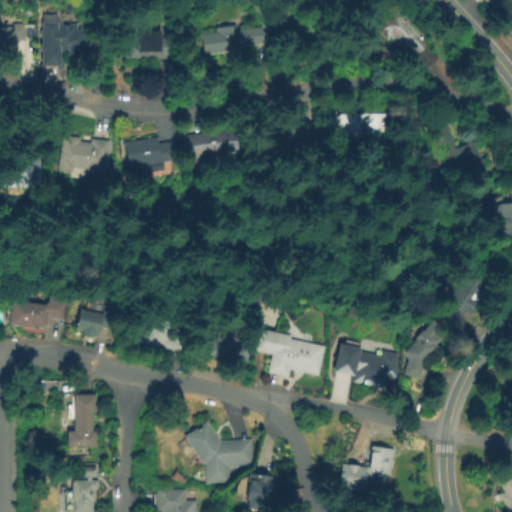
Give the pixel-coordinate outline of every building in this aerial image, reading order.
[(511,0),(511,4),(503,13),(490,0),(511,0)] [(423,46),(410,57),(402,48),(397,52),(375,28),(396,9),(418,34),(415,37),(423,46)] [(91,53),(59,54),(60,67),(39,68),(39,23),(81,22),(81,39),(91,39),(91,53)] [(25,42),(17,43),(17,58),(0,58),(0,29),(11,29),(11,24),(25,24),(25,42)] [(266,47),(198,55),(195,35),(213,33),(213,28),(233,25),(234,30),(263,27),(266,47)] [(170,57),(122,57),(121,38),(138,38),(138,31),(159,31),(159,40),(170,40),(170,57)] [(381,141),(329,140),(330,113),(381,114),(381,141)] [(314,140),(283,144),(285,154),(260,158),(256,128),(311,121),(314,140)] [(481,168),(457,176),(444,142),(440,144),(438,139),(431,141),(427,130),(445,124),(453,148),(471,141),(481,168)] [(185,160),(181,135),(230,129),(233,154),(185,160)] [(107,141),(102,177),(85,174),(86,168),(70,166),(69,173),(54,171),(60,133),(77,136),(76,144),(87,145),(88,139),(107,141)] [(170,161),(160,163),(161,170),(126,175),(121,140),(154,136),(155,144),(167,142),(170,161)] [(0,160),(37,159),(38,185),(0,186),(0,160)] [(511,216),(511,236),(490,240),(485,206),(510,203),(511,216)] [(454,324),(434,311),(460,268),(488,286),(468,317),(461,313),(454,324)] [(62,320),(45,317),(43,328),(33,326),(33,329),(6,324),(7,321),(2,320),(5,304),(10,304),(11,299),(44,306),(46,295),(66,299),(62,320)] [(113,333),(96,330),(95,335),(92,334),(91,337),(79,334),(80,331),(70,329),(74,309),(99,314),(101,308),(117,311),(113,333)] [(180,356),(138,344),(146,315),(189,327),(180,356)] [(407,359),(399,352),(433,318),(445,330),(439,336),(443,339),(422,361),(417,379),(402,375),(407,359)] [(243,372),(212,365),(215,349),(206,347),(211,326),(235,332),(232,344),(248,348),(243,372)] [(316,377),(288,370),(286,379),(265,374),(270,354),(253,350),(258,328),(289,335),(288,339),(323,347),(316,377)] [(380,389),(350,383),(351,375),(333,371),(339,342),(359,346),(358,353),(377,357),(379,350),(399,355),(393,378),(383,376),(380,389)] [(94,447),(65,447),(65,431),(72,432),(72,395),(93,395),(93,414),(90,414),(90,432),(94,432),(94,447)] [(200,456),(185,434),(204,422),(216,441),(248,439),(250,466),(226,468),(226,483),(200,483),(200,456)] [(385,485),(363,481),(361,491),(337,487),(341,463),(362,466),(363,461),(367,461),(370,445),(391,449),(385,485)] [(90,511),(73,511),(73,500),(70,500),(70,481),(84,481),(84,478),(77,478),(77,466),(94,467),(94,477),(90,477),(90,481),(96,481),(96,490),(93,490),(93,502),(90,502),(90,511)] [(245,508),(248,473),(277,476),(273,510),(245,508)] [(511,511),(504,511),(501,502),(497,504),(494,495),(500,493),(497,483),(508,479),(511,491),(511,511)] [(194,511),(164,511),(154,511),(153,488),(182,487),(182,501),(194,500),(194,511)]
